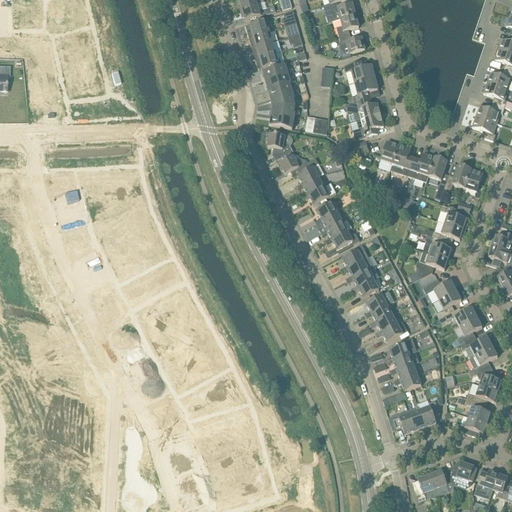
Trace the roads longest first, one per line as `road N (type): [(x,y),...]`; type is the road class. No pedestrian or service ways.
road 1 (residential): [(391,458),(350,340),(241,131),(241,85),(216,0)]
road 2 (unknown): [(144,128),(147,163),(170,224),(292,473)]
road 3 (tertiary): [(363,467),(346,414),(250,230),(208,129)]
road 4 (unclassified): [(28,128),(50,237),(122,386)]
road 5 (residential): [(511,345),(470,258),(504,160)]
road 6 (unclassified): [(208,129),(28,128)]
road 7 (residential): [(370,0),(403,118),(450,142)]
road 8 (residential): [(450,142),(493,39),(484,21),(491,0)]
road 9 (unclassified): [(109,511),(122,386)]
